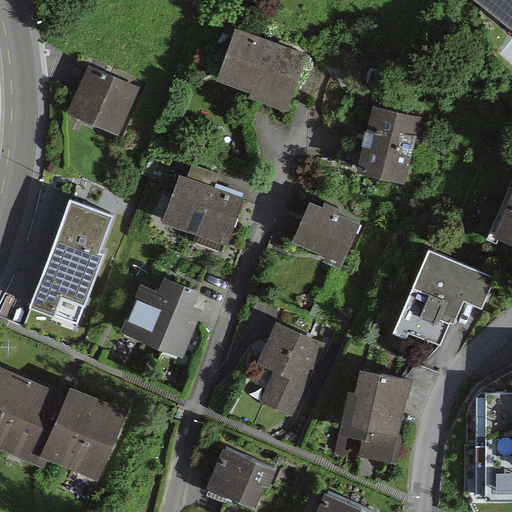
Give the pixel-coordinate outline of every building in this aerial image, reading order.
[(511,0),(484,0),(511,23),(511,0)] [(310,53),(239,25),(221,72),(260,87),(257,93),(289,105),(310,53)] [(141,85),(89,63),(70,110),(122,131),(141,85)] [(421,115),(377,105),(363,169),(407,179),(421,115)] [(246,193),(181,168),(162,216),(227,241),(246,193)] [(117,207),(70,189),(30,299),(77,316),(117,207)] [(362,223),(313,200),(296,238),(345,260),(362,223)] [(511,200),(499,231),(511,236),(511,200)] [(484,307),(498,274),(433,247),(399,329),(412,335),(414,330),(445,343),(454,321),(458,323),(468,300),(484,307)] [(201,288),(169,274),(163,289),(145,282),(124,330),(184,355),(205,307),(195,302),(201,288)] [(256,342),(268,344),(272,320),(261,318),(256,342)] [(279,370),(265,401),(294,414),(327,342),(281,321),(262,362),(279,370)] [(67,392),(0,361),(0,434),(43,454),(48,444),(96,465),(122,407),(70,384),(67,392)] [(417,377),(367,366),(362,388),(356,387),(347,433),(365,437),(362,453),(400,461),(417,377)] [(511,387),(486,387),(484,499),(511,499),(511,387)] [(338,453),(350,455),(354,437),(342,435),(338,453)] [(275,465),(227,446),(211,488),(259,507),(275,465)] [(383,511),(329,491),(320,511),(383,511)]
